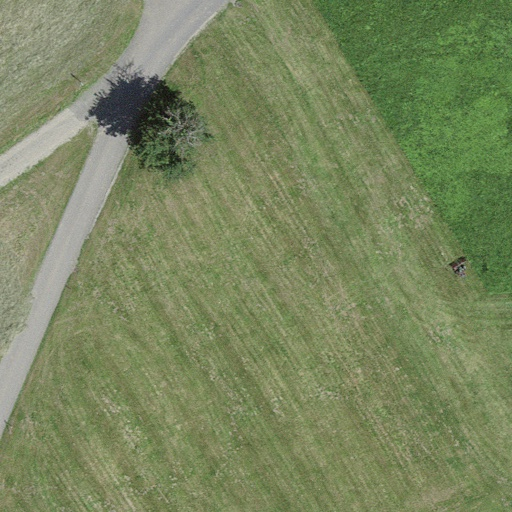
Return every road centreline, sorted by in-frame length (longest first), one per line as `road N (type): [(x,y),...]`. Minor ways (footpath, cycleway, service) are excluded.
road 1 (unclassified): [(0,407),(130,92),(177,8)]
road 2 (track): [(0,173),(87,106),(130,92)]
